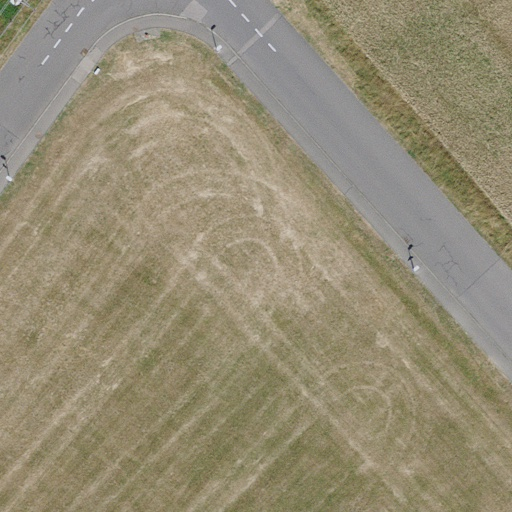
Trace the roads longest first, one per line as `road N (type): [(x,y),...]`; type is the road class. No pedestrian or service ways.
road 1 (residential): [(223,0),(511,325)]
road 2 (residential): [(0,140),(103,0)]
